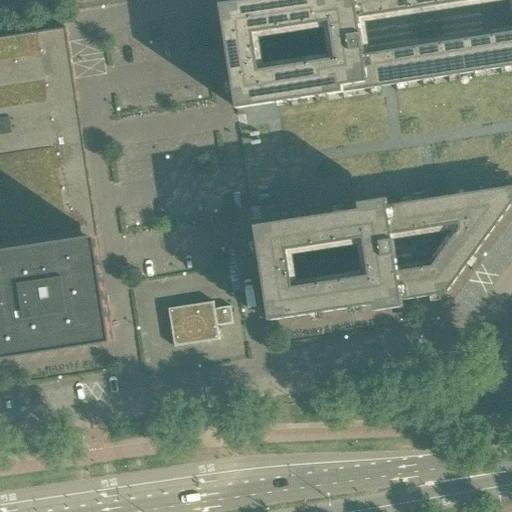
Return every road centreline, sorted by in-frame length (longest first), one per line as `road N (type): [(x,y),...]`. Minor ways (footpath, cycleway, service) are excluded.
road 1 (unclassified): [(511,281),(456,347),(437,357),(0,429)]
road 2 (secondary): [(511,458),(45,511)]
road 3 (secondary): [(345,511),(511,485)]
